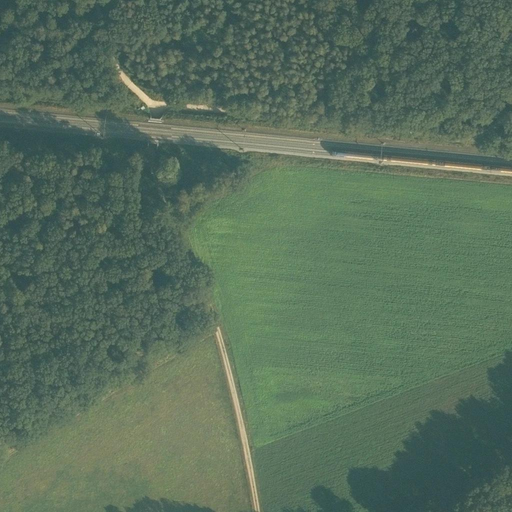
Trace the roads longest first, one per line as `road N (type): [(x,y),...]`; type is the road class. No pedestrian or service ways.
road 1 (track): [(158,105),(452,139),(484,135),(511,118)]
road 2 (track): [(218,321),(154,175),(158,105)]
road 3 (track): [(260,511),(218,321)]
road 4 (track): [(158,105),(128,83),(96,0)]
